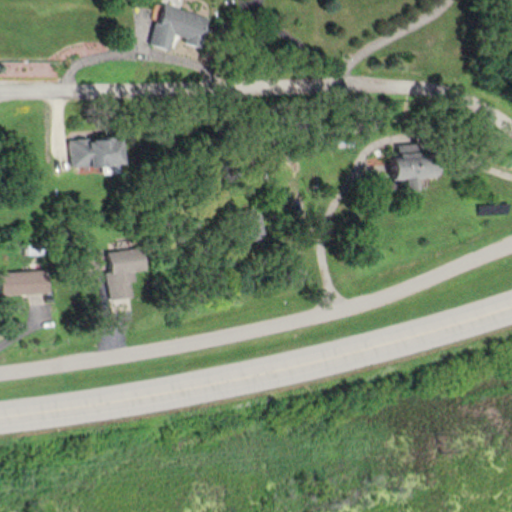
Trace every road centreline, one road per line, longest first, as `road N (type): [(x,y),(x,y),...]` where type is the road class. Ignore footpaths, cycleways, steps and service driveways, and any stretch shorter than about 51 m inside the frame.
road 1 (residential): [(511,243),(317,314),(0,370)]
road 2 (primary): [(511,302),(242,377),(0,412)]
road 3 (residential): [(511,119),(483,99),(413,81),(0,86)]
